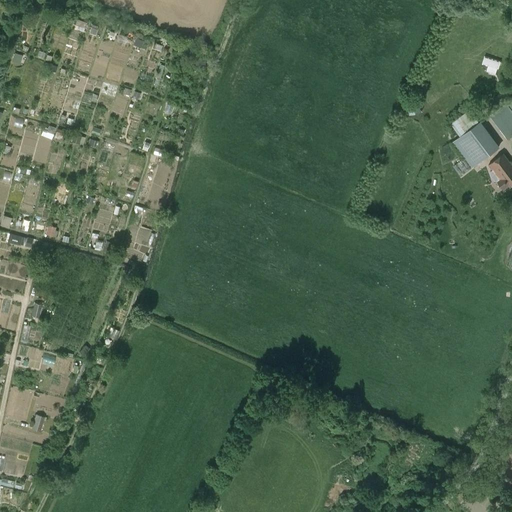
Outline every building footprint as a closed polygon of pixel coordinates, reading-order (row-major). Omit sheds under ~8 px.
[(74,27),(85,30),(88,20),(77,17),(74,27)] [(134,43),(142,46),(144,40),(137,37),(134,43)] [(16,51),(13,60),(21,63),(24,54),(16,51)] [(129,64),(139,66),(141,56),(131,54),(129,64)] [(91,99),(96,101),(98,94),(86,90),(83,101),(90,103),(91,99)] [(419,95),(405,100),(408,111),(419,107),(422,106),(419,95)] [(511,98),(490,115),(507,139),(511,135),(511,98)] [(470,109),(451,123),(460,136),(453,142),(472,167),(500,147),(481,121),(479,122),(470,109)] [(16,117),(15,124),(23,126),(24,119),(16,117)] [(30,120),(28,128),(39,131),(41,123),(30,120)] [(49,124),(48,130),(43,129),(42,135),(53,137),(56,126),(49,124)] [(82,141),(82,134),(74,134),(75,142),(82,141)] [(99,161),(106,163),(110,151),(102,149),(99,161)] [(511,165),(503,153),(489,164),(499,179),(497,181),(503,190),(511,183),(511,165)] [(461,175),(470,168),(463,159),(454,165),(461,175)] [(17,171),(15,178),(27,182),(29,175),(17,171)] [(136,204),(131,223),(139,225),(144,206),(136,204)] [(1,224),(10,226),(13,216),(4,214),(1,224)] [(54,236),(57,226),(49,224),(46,233),(54,236)] [(127,247),(129,248),(130,237),(138,238),(138,225),(128,225),(127,247)] [(8,240),(22,245),(24,236),(10,232),(8,240)] [(32,315),(41,316),(42,303),(34,302),(32,315)] [(35,414),(31,428),(40,431),(45,417),(35,414)] [(59,444),(54,456),(60,459),(65,447),(59,444)]
